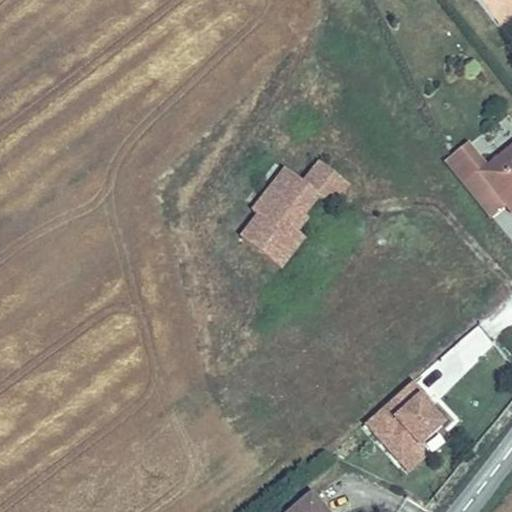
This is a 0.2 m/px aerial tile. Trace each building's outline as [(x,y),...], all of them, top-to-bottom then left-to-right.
[(511,3),(511,1),(511,0),(471,0),(487,21),(511,3)] [(492,27),(511,11),(511,4),(511,3),(487,21),(492,27)] [(444,164),(474,202),(491,188),(505,207),(511,215),(511,151),(486,172),(466,147),(444,164)] [(256,224),(238,245),(279,276),(302,244),(295,238),(290,235),(301,221),(315,203),(328,213),(344,190),(315,168),(298,190),(290,184),(276,202),(266,195),(248,218),(256,224)] [(280,176),(266,195),(276,202),(290,184),(280,176)] [(491,188),(474,202),(489,221),(505,207),(491,188)] [(295,238),(305,224),(301,221),(290,235),(295,238)] [(410,384),(362,426),(397,466),(420,446),(440,428),(426,413),(416,402),(421,397),(410,384)] [(431,408),(421,397),(416,402),(426,413),(431,408)] [(420,446),(397,466),(405,476),(419,464),(420,446)] [(321,511),(312,500),(296,511),(321,511)]
